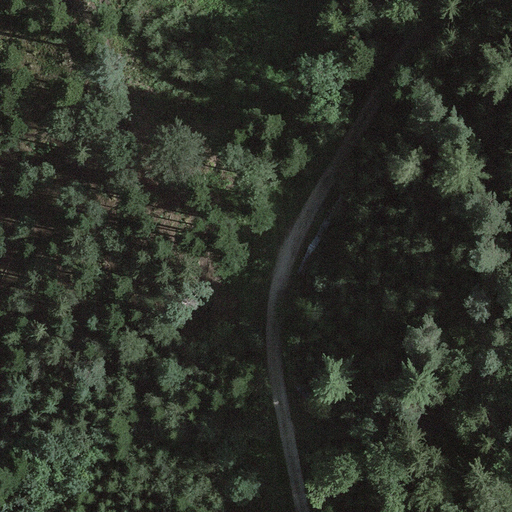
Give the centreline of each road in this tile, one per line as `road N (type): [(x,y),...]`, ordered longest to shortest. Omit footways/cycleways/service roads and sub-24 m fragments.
road 1 (track): [(306,511),(272,333),(275,290),(288,246),(439,0)]
road 2 (track): [(280,383),(447,511)]
